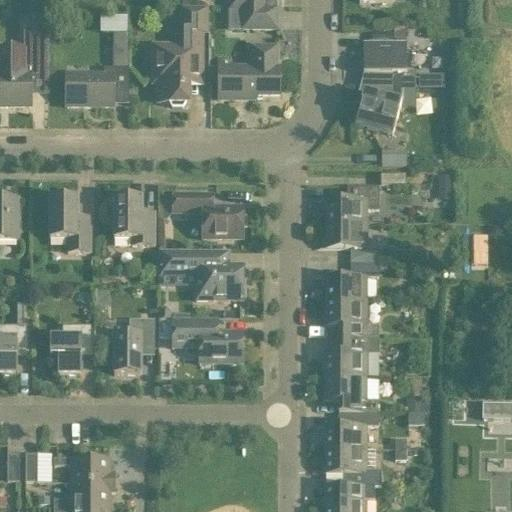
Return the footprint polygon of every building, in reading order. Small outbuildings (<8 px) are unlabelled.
[(232,0),(233,10),(243,10),(264,10),(263,0),(232,0)] [(243,10),(243,30),(276,30),(276,10),(264,10),(243,10)] [(153,68),(153,88),(158,88),(158,108),(169,108),(172,112),(182,112),(185,108),(188,108),(188,91),(201,91),(201,35),(206,35),(206,11),(183,11),(183,50),(161,50),(161,68),(153,68)] [(0,48),(0,111),(30,111),(30,97),(30,79),(49,79),(49,26),(24,26),(24,49),(0,48)] [(394,31),(394,41),(406,41),(406,31),(394,31)] [(112,34),(112,70),(128,70),(128,34),(112,34)] [(363,47),(363,79),(370,79),(370,101),(382,104),(382,96),(414,96),(414,76),(406,76),(406,47),(363,47)] [(219,73),(219,104),(243,104),(243,100),(278,100),(279,72),(275,72),(276,52),(252,52),(251,72),(237,71),(237,73),(219,73)] [(419,76),(418,89),(444,90),(444,77),(419,76)] [(66,79),(66,111),(113,112),(113,107),(113,79),(66,79)] [(363,99),(355,130),(392,140),(401,109),(414,96),(382,96),(382,104),(370,101),(363,99)] [(381,154),(381,170),(405,170),(405,154),(381,154)] [(405,179),(380,179),(380,191),(405,190),(405,179)] [(326,205),(326,229),(353,229),(366,229),(366,215),(378,215),(378,191),(346,191),(346,205),(326,205)] [(171,200),(171,218),(202,218),(202,244),(242,244),(242,212),(212,212),(212,200),(171,200)] [(0,245),(18,246),(18,204),(0,203),(0,245)] [(49,204),(49,244),(67,244),(67,257),(90,257),(90,231),(90,223),(77,223),(77,204),(49,204)] [(113,204),(113,244),(127,244),(131,244),(131,251),(154,251),(154,224),(154,215),(141,215),(141,204),(127,204),(113,204)] [(326,229),(326,254),(350,254),(350,268),(378,268),(378,254),(366,254),(366,229),(353,229),(326,229)] [(158,254),(158,279),(196,279),(196,305),(242,305),(242,272),(231,272),(231,254),(158,254)] [(326,282),(326,306),(366,306),(366,282),(378,282),(378,268),(350,268),(350,282),(326,282)] [(326,306),(326,331),(335,331),(335,344),(378,343),(378,331),(366,331),(366,306),(326,306)] [(0,379),(17,380),(17,359),(17,354),(29,355),(29,331),(30,331),(30,308),(18,308),(18,331),(0,330),(0,379)] [(165,310),(158,310),(158,322),(159,322),(170,322),(170,315),(165,310)] [(159,322),(158,322),(158,341),(171,341),(171,347),(199,347),(199,369),(242,369),(242,337),(218,337),(218,322),(170,322),(159,322)] [(114,341),(113,380),(140,380),(140,361),(140,353),(154,353),(154,325),(129,325),(129,341),(114,341)] [(50,344),(49,363),(57,363),(57,379),(81,380),(81,359),(81,355),(94,355),(93,331),(62,331),(62,344),(50,344)] [(326,357),(326,382),(366,382),(366,357),(378,357),(378,343),(335,344),(335,357),(326,357)] [(326,382),(326,406),(335,406),(335,418),(378,418),(378,406),(366,406),(366,382),(326,382)] [(511,407),(482,407),(482,422),(511,422),(511,407)] [(335,418),(335,430),(378,430),(378,418),(335,418)] [(326,430),(325,455),(365,455),(366,430),(335,430),(326,430)] [(395,443),(395,455),(406,455),(406,443),(395,443)] [(325,455),(325,479),(345,480),(345,491),(375,492),(375,490),(380,490),(380,474),(375,474),(365,474),(365,455),(325,455)] [(395,455),(395,465),(406,465),(406,455),(395,455)] [(7,457),(7,485),(19,485),(19,457),(7,457)] [(25,457),(25,485),(37,485),(37,457),(25,457)] [(53,463),(53,472),(70,472),(70,488),(115,488),(115,479),(110,478),(110,464),(53,463)] [(53,505),(52,511),(109,511),(110,498),(115,498),(115,488),(70,488),(70,505),(53,505)] [(325,503),(325,511),(365,511),(365,504),(375,504),(375,492),(345,491),(325,491),(325,503)] [(38,500),(39,508),(49,508),(49,500),(38,500)]
